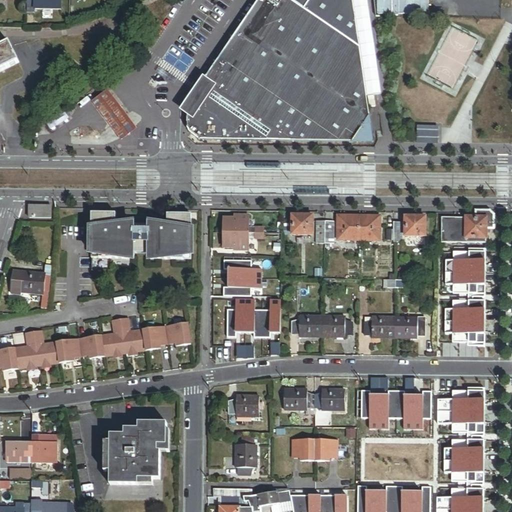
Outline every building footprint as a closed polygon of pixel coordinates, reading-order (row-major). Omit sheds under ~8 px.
[(62,9),(61,0),(36,0),(36,8),(62,9)] [(373,140),(351,0),(258,0),(250,12),(254,15),(227,56),(223,53),(212,69),(216,71),(208,84),(202,80),(196,88),(182,110),(186,118),(187,128),(190,134),(198,141),(371,142),(373,140)] [(0,73),(19,64),(10,45),(0,49),(0,73)] [(107,91),(91,103),(103,118),(120,142),(136,129),(119,107),(107,91)] [(52,209),(30,208),(30,221),(52,221),(52,209)] [(476,219),(467,219),(467,239),(486,239),(487,230),(494,230),(494,216),(490,212),(476,211),(476,219)] [(168,227),(168,231),(116,230),(116,227),(116,214),(92,214),(91,254),(99,254),(99,259),(134,259),(134,254),(149,254),(149,259),(184,260),(184,255),(192,255),(192,215),(168,215),(168,227)] [(238,219),(224,219),(224,234),(249,234),(250,229),(249,217),(238,216),(238,219)] [(313,229),(313,217),(293,217),(293,235),(313,236),(313,229)] [(359,241),(360,218),(339,218),(338,241),(359,241)] [(380,218),(360,218),(359,241),(380,241),(380,218)] [(425,237),(426,218),(420,219),(406,218),(406,237),(412,237),(418,237),(425,237)] [(467,239),(467,219),(442,219),(442,245),(456,245),(486,245),(486,239),(467,239)] [(333,221),(324,221),(324,244),(334,244),(334,221),(333,221)] [(405,245),(404,225),(395,225),(396,245),(405,245)] [(249,252),(249,240),(249,234),(224,234),(224,249),(238,249),(238,252),(249,252)] [(461,262),(447,262),(447,288),(461,288),(461,299),(467,299),(467,297),(486,297),(486,254),(461,254),(461,262)] [(252,263),(224,263),(224,271),(231,271),(231,280),(263,281),(263,272),(252,271),(252,263)] [(46,296),(47,279),(47,276),(25,274),(24,280),(23,293),(23,295),(45,297),(46,297),(46,296)] [(23,293),(24,280),(17,279),(16,292),(23,293)] [(263,281),(231,280),(231,289),(224,289),(224,298),(252,298),(252,290),(263,291),(263,281)] [(395,289),(395,280),(394,280),(389,280),(387,280),(387,289),(395,289)] [(403,280),(395,280),(395,289),(403,289),(403,280)] [(237,311),(228,311),(228,339),(236,339),(237,332),(246,332),(246,301),(237,301),(237,311)] [(263,340),(263,312),(255,312),(256,302),(246,301),(246,332),(255,333),(255,340),(263,340)] [(271,313),(263,312),(263,340),(271,340),(271,333),(281,333),(281,302),(271,302),(271,313)] [(461,311),(447,311),(447,337),(461,337),(461,346),(486,346),(486,304),(468,304),(468,302),(461,302),(461,311)] [(323,339),(323,317),(300,317),(300,324),(300,336),(300,339),(309,339),(323,339)] [(346,318),(323,317),(323,339),(334,339),(346,339),(346,337),(346,324),(346,318)] [(395,340),(395,319),(372,318),(365,318),(365,325),(365,337),(372,337),(372,340),(379,340),(395,340)] [(417,318),(395,319),(395,340),(409,340),(418,340),(418,338),(418,337),(417,318)] [(28,348),(0,351),(0,370),(5,369),(8,369),(8,372),(31,369),(47,366),(70,363),(70,360),(72,360),(92,357),(94,356),(95,360),(119,356),(134,354),(157,351),(156,348),(164,347),(173,345),(181,344),(181,347),(191,345),(188,324),(131,333),(129,319),(112,322),(114,335),(45,345),(43,332),(26,334),(28,348)] [(315,417),(315,410),(315,397),(308,397),(308,391),(298,391),(285,391),(285,412),(307,412),(307,417),(315,417)] [(315,410),(322,410),(322,413),(345,413),(345,391),(332,391),(322,391),(322,397),(315,397),(315,410)] [(371,392),(363,392),(362,420),(370,420),(370,430),(380,431),(380,400),(371,400),(371,392)] [(389,400),(380,400),(380,431),(390,431),(390,420),(397,420),(398,393),(389,393),(389,400)] [(406,393),(398,393),(397,420),(405,421),(405,431),(415,431),(415,400),(405,400),(406,393)] [(423,400),(415,400),(415,431),(424,431),(424,421),(433,421),(433,393),(424,393),(423,400)] [(461,401),(440,401),(440,425),(461,425),(460,436),(467,436),(467,434),(486,434),(486,393),(461,393),(461,401)] [(237,401),(237,414),(237,416),(260,417),(261,396),(243,395),(238,395),(237,401)] [(229,413),(237,414),(237,401),(230,401),(229,413)] [(124,445),(109,444),(108,495),(137,496),(137,490),(159,491),(159,460),(158,460),(156,460),(156,455),(166,455),(167,432),(139,431),(139,439),(124,438),(124,445)] [(33,440),(33,445),(32,464),(58,465),(58,438),(41,438),(40,440),(38,440),(33,440)] [(339,459),(338,440),(293,441),(293,459),(301,459),(306,459),(306,462),(326,462),(326,459),(331,459),(339,459)] [(461,449),(447,449),(446,475),(461,475),(461,486),(467,486),(467,484),(486,484),(486,441),(461,441),(461,449)] [(32,464),(33,445),(26,445),(8,445),(8,464),(32,464)] [(254,475),(254,470),(256,470),(257,446),(235,446),(234,470),(237,470),(237,477),(250,477),(250,476),(253,476),(254,475)] [(32,481),(32,472),(7,472),(7,481),(32,481)] [(367,488),(359,488),(358,511),(377,511),(377,496),(367,496),(367,488)] [(387,496),(377,496),(377,511),(394,511),(395,488),(387,488),(387,496)] [(403,489),(395,488),(394,511),(412,511),(413,497),(403,496),(403,489)] [(423,497),(413,497),(412,511),(431,511),(431,489),(423,489),(423,497)] [(253,498),(253,491),(214,490),(214,498),(221,498),(222,498),(240,498),(244,498),(251,498),(253,498)] [(460,498),(439,498),(439,511),(485,511),(485,492),(467,492),(467,490),(460,490),(460,498)] [(283,502),(291,501),(290,496),(290,492),(282,493),(283,502)] [(279,494),(259,497),(261,508),(281,505),(280,503),(279,494)] [(348,511),(348,497),(290,496),(291,501),(292,511),(348,511)] [(259,497),(253,498),(251,498),(252,504),(253,510),(253,511),(261,511),(261,508),(259,497)] [(239,511),(240,510),(240,498),(222,498),(221,498),(220,511),(239,511)] [(246,504),(244,498),(240,498),(240,510),(253,510),(252,504),(246,504)]
